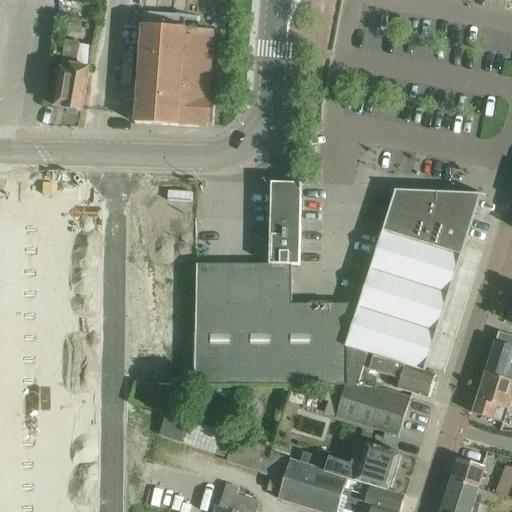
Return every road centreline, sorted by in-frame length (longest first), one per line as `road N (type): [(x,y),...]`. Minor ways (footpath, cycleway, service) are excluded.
road 1 (residential): [(116,155),(111,511)]
road 2 (residential): [(511,154),(333,125),(329,142)]
road 3 (residential): [(447,423),(498,264)]
road 4 (tertiary): [(116,155),(234,154),(263,136)]
road 5 (tertiary): [(263,136),(278,0)]
